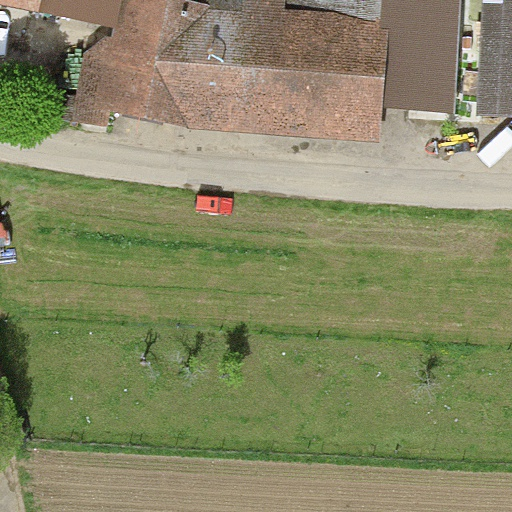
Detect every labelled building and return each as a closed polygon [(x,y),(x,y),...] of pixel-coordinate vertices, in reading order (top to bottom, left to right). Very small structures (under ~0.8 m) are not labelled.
[(0,0),(0,7),(33,14),(36,0),(0,0)] [(377,33),(279,26),(281,0),(201,0),(201,20),(125,5),(103,109),(182,125),(368,138),(377,33)] [(511,0),(484,0),(479,97),(511,98),(511,0)] [(462,12),(462,11),(459,7),(453,3),(448,2),(442,4),(437,7),(434,12),(433,17),(434,23),(438,28),(442,31),(448,32),(454,31),(459,28),(462,23),(463,17),(462,12)] [(455,43),(447,40),(438,41),(430,45),(425,52),(423,60),(423,69),(427,77),(434,82),(442,85),(451,84),(459,80),(464,73),(467,65),(466,56),(462,48),(455,43)] [(434,100),(433,100),(425,101),(418,104),(413,110),(410,118),(410,126),(414,134),(420,139),(428,142),(437,141),(443,138),(449,131),(452,123),(451,115),(447,108),(441,102),(434,100)]
